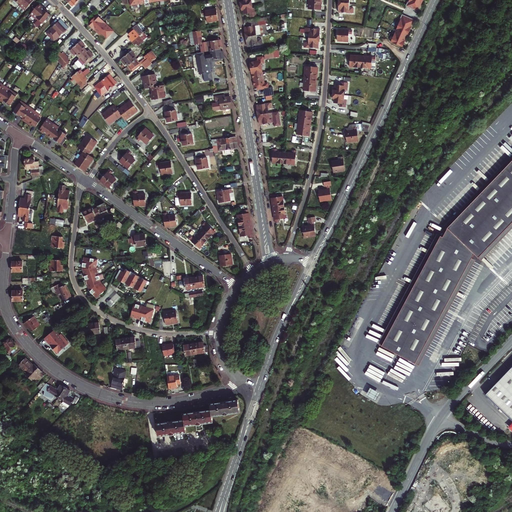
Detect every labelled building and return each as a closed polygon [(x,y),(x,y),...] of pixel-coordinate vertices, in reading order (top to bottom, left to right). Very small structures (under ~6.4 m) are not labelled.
[(14,0),(20,5),(26,10),(34,0),(14,0)] [(309,0),(309,8),(321,9),(321,5),(321,0),(309,0)] [(409,0),(410,0),(409,0),(406,6),(418,12),(420,9),(421,6),(421,5),(423,0),(409,0)] [(339,12),(354,12),(354,8),(350,8),(350,3),(340,2),(339,8),(339,12)] [(42,5),(40,3),(31,15),(37,20),(38,19),(43,23),(46,19),(49,21),(53,16),(51,14),(48,12),(49,11),(42,5)] [(253,8),(252,3),(241,5),(242,10),(244,9),(244,12),(244,13),(250,12),(251,16),(256,16),(255,8),(253,8)] [(207,15),(208,22),(219,20),(218,14),(217,9),(203,11),(204,15),(207,15)] [(96,17),(94,18),(102,27),(105,23),(97,15),(96,17)] [(414,20),(402,15),(399,21),(400,22),(391,42),(402,47),(404,42),(407,34),(411,26),(413,24),(414,20)] [(102,27),(94,18),(89,24),(90,25),(97,32),(102,27)] [(56,25),(47,33),(48,33),(45,36),(48,39),(51,36),(65,24),(63,21),(61,20),(60,21),(59,21),(55,25),(56,25)] [(113,31),(105,23),(102,27),(110,35),(112,33),(113,31)] [(51,36),(55,41),(60,36),(63,33),(64,34),(68,30),(67,29),(69,28),(67,26),(65,24),(51,36)] [(131,40),(133,41),(141,34),(143,33),(136,25),(134,28),(135,29),(131,33),(130,34),(132,37),(130,38),(131,40)] [(245,32),(246,37),(257,35),(256,30),(260,29),(259,25),(245,27),(245,32)] [(104,35),(107,38),(110,35),(102,27),(97,32),(100,35),(102,33),(104,35)] [(320,29),(306,28),(305,32),(310,32),(309,38),(320,38),(320,34),(320,29)] [(349,33),(352,34),(353,30),(339,29),(338,35),(338,40),(349,41),(349,33)] [(135,45),(137,43),(139,46),(145,41),(141,36),(142,35),(141,34),(133,41),(135,45)] [(261,39),(257,40),(257,35),(246,37),(247,42),(248,46),(262,43),(261,39)] [(211,48),(212,51),(217,50),(215,38),(210,39),(210,41),(208,41),(210,48),(211,48)] [(220,38),(215,38),(217,50),(222,49),(222,47),(224,46),(223,42),(223,39),(220,39),(220,38)] [(309,38),(309,43),(305,42),(305,47),(319,48),(319,44),(320,38),(309,38)] [(79,41),(76,44),(83,53),(87,49),(85,47),(86,46),(82,41),(81,42),(80,41),(79,41)] [(210,48),(208,41),(204,42),(204,43),(202,43),(203,52),(212,51),(211,48),(210,48)] [(71,50),(76,55),(77,54),(79,56),(83,53),(76,44),(72,47),(72,48),(73,49),(71,50)] [(87,49),(83,53),(90,62),(94,58),(93,57),(94,56),(90,50),(88,51),(87,49)] [(222,49),(217,50),(219,61),(224,60),(223,58),(225,58),(224,51),(222,51),(222,49)] [(213,61),(213,62),(219,61),(217,50),(212,51),(212,53),(210,53),(211,55),(211,60),(213,60),(213,61)] [(56,58),(56,57),(60,61),(67,55),(64,52),(63,53),(61,51),(54,56),(56,58)] [(128,52),(126,54),(134,64),(138,60),(136,58),(138,56),(133,51),(131,53),(130,51),(128,52)] [(264,57),(263,57),(263,59),(265,59),(265,58),(274,57),(273,51),(264,52),(264,57)] [(147,69),(151,66),(154,64),(152,62),(157,58),(153,52),(145,57),(148,60),(143,64),(147,69)] [(197,54),(201,74),(204,74),(206,81),(214,80),(212,69),(214,69),(213,61),(213,60),(211,60),(211,55),(205,56),(205,52),(197,54)] [(90,62),(83,53),(79,56),(81,58),(79,59),(84,65),(85,64),(86,65),(87,64),(90,62)] [(128,64),(130,67),(134,64),(126,54),(122,57),(123,59),(122,60),(124,63),(126,65),(128,64)] [(64,68),(70,62),(68,60),(70,59),(67,55),(60,61),(61,63),(64,66),(63,66),(64,68)] [(350,59),(350,67),(361,67),(362,56),(357,55),(347,55),(347,58),(350,59)] [(262,71),(261,63),(264,62),(263,59),(263,57),(263,56),(257,57),(258,60),(255,61),(250,62),(251,66),(252,72),(252,73),(262,72),(262,71)] [(372,60),(375,60),(375,57),(366,56),(362,56),(361,67),(372,68),(372,60)] [(134,71),(141,65),(140,64),(140,63),(138,60),(134,64),(130,67),(131,69),(132,70),(133,69),(134,71)] [(319,67),(306,65),(305,78),(317,79),(318,72),(319,67)] [(79,72),(73,78),(74,79),(74,78),(78,82),(85,76),(83,73),(81,75),(79,72)] [(101,72),(96,77),(100,80),(105,76),(101,72)] [(265,88),(268,88),(267,82),(264,83),(263,77),(262,72),(252,73),(254,83),(254,85),(255,85),(255,88),(257,89),(259,88),(259,89),(265,88)] [(104,79),(95,86),(98,91),(114,79),(112,76),(111,74),(109,76),(108,75),(104,79)] [(146,89),(152,88),(159,87),(157,75),(143,77),(144,82),(145,82),(145,85),(146,89)] [(83,89),(88,83),(87,81),(88,80),(85,76),(78,82),(82,87),(81,87),(83,89)] [(303,90),(316,91),(316,86),(317,79),(305,78),(303,90)] [(112,89),(116,86),(115,85),(117,84),(116,82),(114,79),(98,91),(102,95),(111,88),(112,89)] [(348,83),(343,83),(342,86),(336,85),(336,87),(336,89),(334,89),(334,94),(345,95),(345,90),(348,90),(348,83)] [(4,90),(1,88),(0,89),(0,97),(4,100),(11,90),(6,86),(4,90)] [(165,86),(159,87),(152,88),(153,91),(153,94),(152,94),(153,100),(167,98),(165,86)] [(268,88),(265,88),(266,99),(272,98),(272,95),(274,95),(273,87),(268,88)] [(18,94),(11,90),(4,100),(6,101),(7,102),(6,104),(10,106),(18,94)] [(335,101),(335,102),(341,103),(340,106),(346,107),(347,100),(345,100),(345,95),(334,94),(333,99),(335,99),(335,101)] [(223,109),(233,108),(232,102),(231,96),(226,97),(226,95),(217,97),(217,101),(221,100),(223,109)] [(25,108),(27,105),(21,101),(13,113),(15,114),(16,115),(17,114),(20,116),(25,108)] [(119,111),(123,116),(126,120),(132,116),(138,111),(131,101),(119,111)] [(271,103),(257,105),(257,109),(258,114),(268,113),(268,108),(272,107),(271,103)] [(100,111),(110,125),(116,121),(123,116),(119,111),(115,106),(107,111),(105,108),(100,111)] [(28,121),(35,111),(30,107),(28,110),(25,108),(20,116),(22,117),(23,118),(28,121)] [(299,122),(311,124),(312,117),(313,112),(301,110),(299,122)] [(34,126),(36,127),(41,119),(38,117),(40,114),(35,111),(28,121),(33,124),(34,126)] [(167,118),(168,122),(179,121),(178,111),(167,113),(167,118)] [(259,119),(259,122),(260,123),(275,121),(276,125),(281,124),(279,112),(273,112),(268,113),(258,114),(259,119)] [(50,114),(42,126),(44,128),(46,129),(47,128),(49,130),(56,119),(50,114)] [(80,124),(85,127),(89,119),(85,116),(80,124)] [(56,119),(49,130),(52,131),(54,133),(53,134),(56,136),(62,128),(60,126),(62,123),(56,119)] [(310,130),(311,124),(299,122),(297,134),(309,136),(310,130)] [(62,128),(56,136),(60,138),(60,137),(63,139),(65,141),(69,135),(67,134),(70,129),(64,125),(62,128)] [(357,126),(353,127),(354,130),(346,131),(347,142),(359,140),(358,134),(357,129),(357,126)] [(195,144),(193,127),(182,128),(183,138),(184,145),(195,144)] [(155,136),(146,128),(142,133),(136,140),(139,142),(141,139),(148,145),(155,136)] [(0,133),(1,132),(0,131),(0,171),(2,172),(2,167),(7,168),(8,155),(5,155),(6,142),(1,139),(2,138),(0,137),(0,136),(0,133)] [(97,143),(87,135),(78,148),(83,152),(88,155),(92,150),(97,143)] [(230,138),(219,140),(219,145),(239,142),(238,139),(238,137),(235,137),(230,137),(230,138)] [(219,145),(214,146),(216,152),(221,151),(220,150),(226,149),(227,154),(232,153),(231,149),(237,149),(237,148),(239,147),(239,145),(239,142),(219,145)] [(285,153),(277,152),(277,149),(274,149),(273,157),(273,163),(284,164),(285,153)] [(293,153),(285,153),(284,164),(295,165),(296,160),(297,150),(293,150),(293,153)] [(130,156),(132,153),(129,151),(124,156),(120,161),(128,169),(136,161),(130,156)] [(89,165),(94,159),(88,155),(83,152),(74,165),(85,172),(86,170),(89,165)] [(436,233),(378,344),(420,366),(476,262),(471,259),(473,257),(484,268),(511,238),(511,155),(442,227),(446,231),(443,236),(436,233)] [(339,157),(340,160),(332,161),(334,172),(345,170),(345,168),(343,156),(339,157)] [(26,161),(25,161),(25,162),(25,169),(30,169),(31,180),(41,176),(43,176),(42,167),(38,168),(38,163),(35,163),(34,158),(32,158),(30,158),(30,159),(26,159),(26,161)] [(209,168),(208,158),(197,160),(198,164),(198,169),(209,168)] [(158,167),(161,167),(163,175),(174,173),(172,162),(166,163),(158,164),(158,167)] [(105,174),(100,181),(109,188),(116,180),(110,175),(112,173),(109,170),(105,174)] [(324,182),(324,186),(326,186),(327,189),(319,191),(321,201),(332,199),(331,193),(330,185),(332,185),(331,181),(324,182)] [(70,195),(70,191),(66,190),(66,186),(61,186),(60,199),(69,200),(70,195)] [(231,193),(233,193),(233,189),(219,191),(220,197),(221,203),(232,201),(231,193)] [(21,199),(20,208),(30,209),(31,196),(33,196),(33,192),(27,191),(26,196),(26,199),(21,199)] [(138,195),(138,192),(134,192),(134,206),(141,206),(146,205),(146,195),(138,195)] [(181,198),(182,205),(193,205),(192,193),(186,194),(178,194),(178,198),(181,198)] [(285,207),(283,196),(275,197),(275,194),(271,195),(272,203),(273,209),(285,207)] [(69,200),(60,199),(58,212),(63,213),(64,208),(68,209),(68,205),(69,200)] [(96,215),(98,219),(109,214),(104,204),(101,205),(98,207),(98,208),(100,213),(96,215)] [(275,223),(279,222),(279,219),(286,218),(285,207),(273,209),(274,215),(275,223)] [(30,213),(30,210),(30,209),(20,208),(19,216),(24,217),(24,219),(23,221),(29,222),(29,216),(30,213)] [(85,217),(88,223),(91,222),(98,219),(96,215),(100,213),(98,208),(94,210),(93,209),(83,213),(85,217)] [(240,225),(252,223),(251,216),(250,209),(245,210),(246,213),(238,215),(240,225)] [(167,217),(167,214),(163,214),(165,228),(166,228),(171,227),(177,227),(176,216),(167,217)] [(308,218),(309,222),(311,222),(311,226),(303,227),(305,238),(317,235),(316,229),(314,222),(316,221),(315,216),(308,218)] [(208,240),(216,232),(212,228),(206,222),(203,225),(205,227),(200,233),(208,240)] [(250,239),(254,238),(253,230),(252,223),(240,225),(242,236),(249,235),(250,239)] [(208,240),(200,233),(197,236),(195,239),(192,237),(190,240),(196,245),(200,249),(208,240)] [(138,247),(147,246),(147,241),(146,235),(132,237),(133,245),(137,244),(138,247)] [(63,242),(63,237),(53,236),(51,247),(64,249),(64,246),(65,243),(63,242)] [(224,252),(220,253),(222,267),(233,266),(232,254),(228,255),(224,255),(224,252)] [(96,268),(97,259),(85,258),(85,261),(83,261),(83,262),(83,264),(84,264),(84,269),(85,274),(84,274),(85,276),(85,278),(86,277),(88,282),(86,282),(87,284),(87,285),(89,285),(90,290),(93,293),(92,294),(93,296),(95,297),(96,296),(97,297),(107,289),(101,283),(96,268)] [(24,261),(14,261),(14,268),(14,272),(24,272),(24,261)] [(61,265),(61,261),(50,261),(50,271),(63,271),(63,268),(63,265),(61,265)] [(120,270),(116,278),(120,281),(128,285),(136,289),(141,292),(147,281),(142,279),(141,281),(137,279),(139,277),(134,274),(132,277),(129,275),(130,272),(126,270),(124,272),(120,270)] [(200,277),(195,278),(197,288),(206,287),(204,276),(200,277)] [(185,279),(186,281),(187,288),(187,290),(197,288),(195,278),(189,279),(185,279)] [(70,298),(72,297),(69,291),(66,285),(63,286),(61,284),(54,287),(58,295),(61,293),(65,300),(70,298)] [(14,302),(24,302),(24,291),(14,291),(14,296),(14,302)] [(117,293),(106,303),(111,308),(121,298),(117,293)] [(154,309),(134,304),(131,316),(134,317),(133,318),(135,318),(137,319),(137,318),(145,320),(144,321),(146,322),(147,322),(148,321),(151,321),(154,309)] [(179,323),(177,310),(164,313),(166,325),(174,323),(179,323)] [(24,326),(25,328),(28,331),(30,330),(31,331),(32,334),(41,327),(34,318),(24,326)] [(101,334),(99,323),(95,324),(90,325),(92,335),(101,334)] [(81,326),(82,337),(92,335),(90,325),(85,325),(81,326)] [(62,335),(61,336),(56,331),(46,340),(52,346),(51,347),(53,348),(59,355),(70,344),(62,335)] [(128,349),(137,348),(136,342),(136,338),(131,338),(126,339),(128,349)] [(117,340),(118,351),(128,349),(126,339),(121,340),(117,340)] [(10,352),(4,359),(7,363),(8,362),(17,353),(14,351),(18,347),(14,343),(12,341),(10,340),(4,347),(10,352)] [(200,343),(194,344),(196,354),(209,352),(208,346),(205,346),(204,343),(200,343)] [(167,344),(163,345),(165,356),(176,353),(174,344),(168,345),(167,345),(167,344)] [(185,345),(187,356),(196,354),(194,344),(189,345),(185,345)] [(19,367),(16,365),(13,367),(14,369),(20,374),(21,375),(24,372),(28,368),(31,364),(27,360),(24,362),(19,367)] [(35,366),(35,367),(31,364),(28,368),(41,381),(46,376),(41,371),(35,366)] [(511,365),(484,395),(511,422),(511,365)] [(26,376),(37,386),(39,383),(41,381),(28,368),(24,372),(27,375),(26,376)] [(114,389),(117,390),(122,371),(117,370),(114,381),(113,381),(112,386),(113,386),(112,389),(114,389)] [(124,389),(125,384),(124,384),(127,372),(122,371),(117,390),(120,391),(123,391),(123,389),(124,389)] [(168,378),(170,385),(170,389),(176,388),(178,388),(178,385),(182,384),(180,376),(168,378)] [(41,392),(47,386),(44,384),(38,389),(41,392)] [(48,392),(47,393),(48,394),(53,397),(54,398),(55,397),(60,400),(66,389),(61,386),(58,392),(54,389),(51,387),(48,392)] [(382,392),(372,387),(367,395),(377,400),(382,392)] [(67,398),(71,392),(66,389),(60,400),(64,403),(63,404),(65,405),(64,407),(69,410),(70,407),(71,408),(73,404),(74,404),(78,400),(76,399),(74,402),(71,400),(67,398)] [(225,403),(211,405),(212,410),(198,412),(185,414),(186,421),(171,423),(158,425),(160,437),(187,433),(186,427),(197,425),(197,432),(199,431),(199,433),(204,433),(204,431),(205,431),(204,424),(214,422),(213,417),(230,414),(231,414),(242,412),(240,400),(225,403)] [(162,460),(185,456),(183,448),(160,453),(162,460)]
